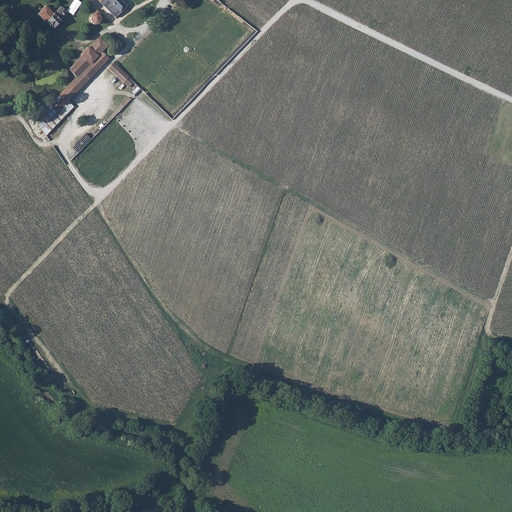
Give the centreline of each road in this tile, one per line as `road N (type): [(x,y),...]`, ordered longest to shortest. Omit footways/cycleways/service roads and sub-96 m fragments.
road 1 (track): [(94,203),(187,338),(213,358),(315,394),(453,429),(483,331)]
road 2 (track): [(492,305),(120,89),(104,87)]
road 3 (track): [(291,0),(2,299)]
road 4 (unclassified): [(511,101),(304,0)]
road 5 (unclassified): [(102,69),(72,119),(79,129),(89,127),(104,87)]
